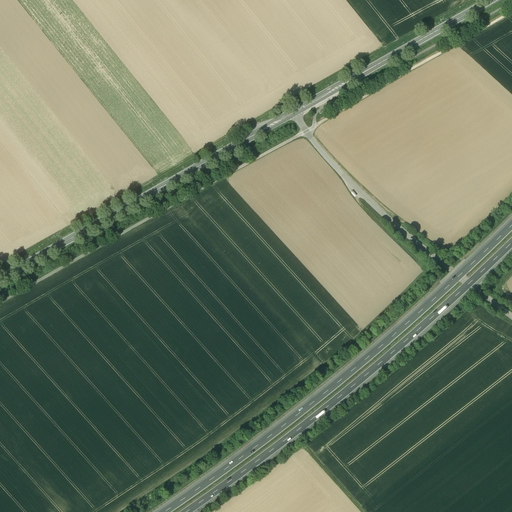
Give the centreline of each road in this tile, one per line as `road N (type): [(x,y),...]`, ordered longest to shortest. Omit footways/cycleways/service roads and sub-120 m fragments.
road 1 (track): [(0,266),(471,0)]
road 2 (track): [(127,511),(324,366),(429,272),(359,204),(356,188)]
road 3 (motorway): [(511,221),(379,346),(160,511)]
road 4 (motorway): [(186,511),(391,353),(511,241)]
road 5 (secondary): [(293,111),(0,279)]
road 6 (unclassified): [(511,317),(388,219),(322,154),(293,111)]
road 7 (track): [(313,127),(511,12)]
road 8 (secondary): [(491,0),(293,111)]
